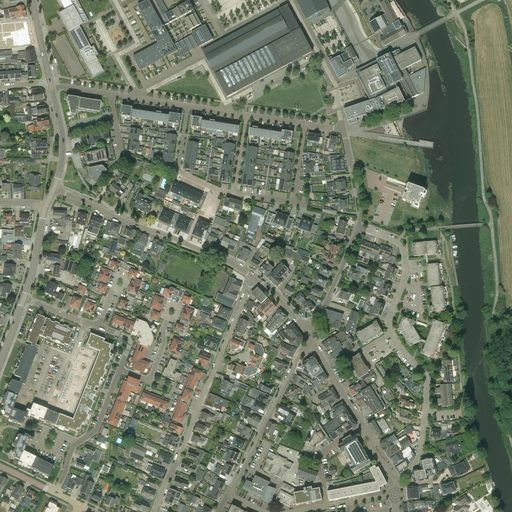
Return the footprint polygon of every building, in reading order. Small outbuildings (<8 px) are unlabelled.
[(58,0),(64,10),(58,14),(61,19),(63,22),(64,26),(68,32),(92,78),(103,72),(95,56),(96,57),(98,55),(93,46),(91,48),(80,28),(79,26),(88,21),(77,0),(58,0)] [(148,0),(138,6),(155,39),(158,44),(165,58),(177,51),(179,54),(181,57),(189,53),(200,47),(213,40),(205,25),(202,27),(191,34),(192,36),(174,46),(148,0)] [(153,0),(167,24),(168,24),(164,17),(167,15),(166,14),(168,13),(161,0),(153,0)] [(295,0),(306,20),(307,20),(309,24),(330,13),(328,9),(329,8),(324,0),(295,0)] [(386,1),(380,4),(382,8),(385,15),(382,16),(369,23),(375,35),(381,31),(382,34),(384,37),(380,39),(384,47),(408,34),(404,26),(402,24),(401,25),(387,0),(386,1)] [(168,24),(169,25),(170,27),(194,13),(189,3),(173,12),(167,15),(164,17),(168,24)] [(215,44),(202,51),(227,98),(238,92),(251,85),(293,62),(312,52),(287,5),(215,44)] [(16,8),(3,11),(4,15),(9,14),(9,15),(25,12),(24,6),(16,8)] [(190,32),(201,26),(195,15),(184,21),(190,32)] [(26,21),(0,23),(0,41),(5,41),(5,47),(18,46),(18,47),(31,44),(30,42),(31,42),(30,36),(29,36),(28,29),(27,24),(26,21)] [(157,45),(155,45),(163,59),(164,58),(165,58),(158,44),(157,45)] [(162,59),(163,59),(155,45),(133,57),(141,71),(146,68),(147,68),(152,65),(153,64),(162,59)] [(340,57),(333,60),(331,57),(328,59),(329,62),(339,79),(347,75),(348,72),(347,71),(352,67),(354,65),(353,63),(358,61),(351,47),(350,48),(345,50),(347,52),(339,56),(340,57)] [(362,85),(370,101),(345,110),(344,110),(346,117),(345,118),(345,119),(346,121),(346,122),(347,121),(348,122),(349,125),(358,122),(357,119),(381,111),(405,102),(415,98),(424,93),(425,69),(409,77),(405,69),(421,61),(415,48),(399,56),(396,51),(355,72),(362,85)] [(0,64),(17,63),(21,63),(21,61),(18,61),(19,60),(23,59),(22,57),(22,56),(21,52),(17,53),(18,56),(12,57),(11,51),(4,52),(0,51),(0,64)] [(17,72),(14,72),(15,79),(21,79),(21,73),(20,72),(20,65),(26,65),(26,63),(21,63),(17,63),(17,66),(18,66),(18,69),(17,69),(17,72)] [(28,73),(21,73),(21,79),(35,77),(34,66),(27,67),(28,73)] [(28,100),(33,99),(33,101),(43,99),(42,91),(32,92),(32,94),(27,95),(28,100)] [(67,97),(66,103),(67,103),(70,115),(75,116),(76,109),(82,110),(99,113),(100,110),(100,106),(102,106),(102,104),(101,103),(101,102),(95,101),(79,99),(78,98),(71,97),(67,97)] [(33,111),(31,111),(32,114),(33,114),(34,114),(37,113),(38,115),(42,114),(42,113),(46,113),(44,106),(41,107),(40,106),(36,107),(36,108),(32,108),(33,111)] [(120,116),(131,118),(133,109),(133,108),(122,106),(120,116)] [(26,108),(26,110),(23,111),(24,114),(24,116),(29,116),(32,115),(32,114),(31,111),(30,107),(26,108)] [(24,114),(15,114),(15,118),(18,118),(18,123),(24,123),(24,122),(31,122),(30,116),(25,116),(29,116),(24,116),(24,114)] [(170,114),(169,123),(180,125),(181,115),(170,114)] [(201,129),(203,119),(191,117),(190,127),(201,129)] [(36,120),(36,121),(33,121),(33,126),(28,127),(29,133),(38,131),(46,130),(49,130),(49,129),(47,118),(36,120)] [(282,131),(282,132),(281,141),(292,142),(292,139),(292,138),(293,133),(282,131)] [(109,133),(105,134),(104,133),(87,136),(87,135),(80,137),(83,147),(89,146),(89,145),(106,141),(106,140),(110,139),(109,133)] [(309,134),(308,141),(318,143),(318,144),(322,145),(323,138),(320,138),(320,136),(319,136),(319,135),(313,135),(309,134)] [(337,139),(337,138),(331,137),(330,139),(326,139),(325,145),(327,146),(326,149),(335,150),(336,144),(338,144),(339,140),(337,139)] [(32,139),(32,143),(30,143),(31,148),(44,148),(45,148),(45,141),(41,142),(41,138),(32,139)] [(162,145),(175,147),(176,141),(165,139),(163,139),(163,140),(162,145)] [(45,155),(44,148),(31,148),(31,158),(32,158),(32,159),(40,158),(40,155),(45,155)] [(85,154),(85,156),(87,164),(108,160),(106,149),(85,154)] [(343,159),(339,159),(339,156),(330,157),(330,162),(333,162),(334,171),(334,172),(344,171),(343,159)] [(309,161),(303,162),(303,168),(315,167),(315,161),(319,161),(319,157),(309,158),(309,161)] [(11,162),(10,159),(9,159),(3,159),(0,159),(0,167),(1,168),(1,164),(10,164),(10,162),(11,162)] [(185,164),(184,170),(192,171),(191,174),(197,175),(198,171),(194,171),(195,166),(185,164)] [(102,166),(89,169),(90,174),(91,174),(91,176),(96,181),(107,171),(102,166)] [(315,167),(303,168),(304,174),(310,173),(310,177),(325,176),(324,172),(316,173),(315,167)] [(29,174),(28,185),(27,185),(26,190),(39,192),(40,186),(39,186),(41,176),(29,174)] [(111,181),(114,183),(109,188),(112,191),(112,192),(114,194),(114,193),(115,193),(119,188),(117,186),(121,181),(116,177),(111,181)] [(336,182),(326,184),(327,185),(327,187),(337,187),(345,185),(344,179),(336,181),(336,182)] [(6,180),(6,185),(1,185),(1,193),(8,193),(8,189),(10,189),(10,185),(11,185),(11,180),(10,180),(6,180)] [(135,180),(133,187),(131,191),(135,193),(136,188),(139,190),(142,183),(135,180)] [(13,194),(17,194),(17,193),(21,193),(21,189),(23,189),(23,183),(16,183),(16,186),(13,186),(13,194)] [(179,185),(174,183),(171,192),(175,194),(179,185)] [(404,197),(402,200),(411,204),(411,206),(418,209),(422,198),(424,198),(427,192),(427,191),(408,184),(404,197)] [(119,188),(115,193),(115,194),(115,195),(117,197),(117,196),(120,199),(125,193),(128,190),(122,185),(119,188)] [(184,187),(179,185),(175,194),(180,196),(184,187)] [(345,185),(337,187),(327,187),(328,196),(329,196),(335,195),(335,191),(338,190),(338,193),(346,191),(345,185)] [(189,190),(184,187),(180,196),(185,198),(189,190)] [(189,190),(185,198),(190,201),(194,192),(189,190)] [(134,207),(141,210),(147,196),(147,195),(140,192),(137,198),(134,207)] [(158,192),(155,199),(158,201),(157,201),(162,203),(165,196),(158,192)] [(198,194),(194,192),(190,201),(194,203),(198,194)] [(203,196),(198,194),(194,203),(199,205),(203,196)] [(141,210),(140,212),(145,213),(146,212),(149,213),(149,212),(150,212),(151,210),(150,209),(152,204),(154,200),(151,198),(147,196),(141,210)] [(229,208),(232,199),(226,197),(223,206),(229,208)] [(229,208),(234,210),(237,201),(232,199),(229,208)] [(237,201),(234,210),(238,212),(238,214),(241,216),(244,207),(241,206),(243,202),(237,201)] [(339,204),(332,204),(332,208),(335,208),(335,210),(343,210),(343,213),(348,213),(348,204),(339,204)] [(240,247),(242,248),(237,259),(246,263),(251,252),(253,247),(248,245),(250,241),(252,242),(254,237),(255,237),(256,234),(255,234),(261,218),(264,219),(266,211),(255,207),(252,215),(247,231),(246,236),(244,235),(243,236),(241,243),(240,247)] [(162,214),(159,221),(164,223),(168,213),(163,211),(164,209),(161,208),(159,213),(162,214)] [(66,212),(53,212),(52,221),(55,221),(55,232),(65,232),(65,221),(70,222),(70,216),(66,216),(66,212)] [(279,226),(283,215),(277,212),(275,217),(272,216),(270,223),(279,226)] [(164,223),(170,225),(172,219),(175,220),(178,215),(175,214),(174,216),(168,213),(164,223)] [(78,214),(75,225),(72,224),(70,232),(78,234),(80,226),(85,227),(87,216),(78,214)] [(178,221),(175,228),(181,230),(185,220),(179,218),(180,216),(178,215),(175,220),(178,221)] [(290,217),(283,215),(279,226),(290,230),(292,224),(288,222),(290,217)] [(2,221),(6,222),(6,226),(11,226),(11,216),(2,216),(2,221)] [(15,226),(15,230),(13,231),(21,231),(21,230),(22,230),(23,227),(22,227),(22,223),(28,224),(28,223),(29,222),(29,220),(28,220),(28,216),(19,216),(19,227),(15,226)] [(90,226),(87,234),(90,236),(93,227),(94,227),(97,219),(92,217),(89,226),(90,226)] [(226,221),(216,217),(213,223),(224,228),(226,221)] [(298,230),(304,232),(308,220),(302,218),(301,221),(297,219),(294,226),(299,228),(298,230)] [(94,227),(93,227),(90,236),(96,238),(99,229),(102,221),(97,219),(94,227)] [(339,221),(338,227),(346,230),(348,223),(345,222),(345,220),(340,219),(340,221),(339,221)] [(181,230),(186,232),(189,226),(191,227),(194,222),(191,220),(190,223),(185,220),(181,230)] [(308,220),(304,232),(310,234),(311,232),(315,233),(318,226),(313,225),(314,222),(308,220)] [(199,221),(193,235),(200,238),(201,236),(202,236),(204,232),(203,231),(203,230),(207,232),(208,231),(209,229),(210,226),(199,221)] [(113,231),(118,233),(120,227),(108,222),(103,235),(109,237),(110,236),(117,238),(118,235),(117,235),(112,233),(113,231)] [(336,234),(335,236),(340,238),(341,235),(344,236),(346,230),(338,227),(336,234)] [(0,241),(1,242),(1,244),(4,244),(10,245),(19,246),(21,231),(13,231),(0,229),(0,241)] [(132,240),(132,239),(135,232),(132,230),(131,231),(126,229),(123,236),(125,236),(125,238),(128,239),(129,239),(132,240)] [(211,234),(208,240),(216,243),(218,237),(220,232),(216,230),(214,234),(211,233),(211,234)] [(140,234),(137,243),(135,242),(131,254),(139,256),(141,251),(143,252),(145,246),(146,246),(148,242),(147,242),(148,237),(140,234)] [(230,234),(228,239),(224,238),(221,246),(227,248),(231,241),(233,235),(230,234)] [(236,237),(233,235),(231,241),(227,248),(234,251),(237,243),(234,242),(236,237)] [(264,241),(265,241),(274,244),(276,239),(275,238),(266,235),(264,240),(264,241)] [(118,242),(115,249),(116,249),(115,253),(118,254),(120,250),(118,250),(120,245),(124,246),(126,240),(119,238),(118,242)] [(151,248),(150,252),(156,254),(158,251),(160,251),(162,248),(163,249),(165,244),(163,244),(158,242),(159,241),(154,239),(151,248)] [(256,248),(259,250),(262,245),(265,241),(264,241),(264,240),(262,239),(256,248)] [(115,249),(118,242),(112,240),(108,253),(113,255),(115,249)] [(66,254),(68,242),(60,241),(58,253),(66,254)] [(363,241),(359,250),(364,252),(365,253),(369,243),(363,241)] [(423,243),(418,243),(412,244),(413,257),(427,255),(436,254),(438,254),(437,241),(426,242),(423,242),(423,243)] [(259,250),(258,252),(261,254),(267,257),(271,251),(270,250),(273,247),(267,243),(264,247),(262,245),(259,250)] [(369,243),(365,253),(367,253),(371,255),(374,245),(369,243)] [(331,249),(330,250),(325,248),(324,250),(322,249),(322,250),(329,253),(335,255),(336,254),(337,254),(338,252),(337,251),(338,248),(332,245),(329,244),(327,248),(331,249)] [(8,250),(8,252),(21,253),(22,246),(19,246),(10,245),(10,250),(8,250)] [(374,245),(371,255),(375,256),(376,257),(377,254),(380,247),(374,245)] [(380,247),(377,254),(379,255),(383,256),(386,247),(381,245),(380,247)] [(386,247),(383,256),(390,259),(391,256),(390,255),(392,249),(386,247)] [(301,260),(303,257),(296,253),(287,249),(284,254),(296,260),(294,265),(298,267),(301,260)] [(298,253),(310,258),(311,253),(299,249),(298,253)] [(21,253),(8,252),(7,254),(11,254),(11,256),(14,256),(13,260),(20,261),(21,253)] [(254,260),(250,265),(256,269),(262,260),(258,258),(261,254),(258,252),(253,260),(254,260)] [(335,256),(335,255),(329,253),(328,256),(325,254),(323,258),(327,259),(326,260),(332,262),(334,258),(335,259),(336,256),(335,256)] [(60,263),(60,260),(61,257),(56,256),(50,255),(50,256),(47,256),(46,261),(51,262),(51,263),(55,264),(55,262),(60,263)] [(109,261),(107,267),(110,268),(112,269),(117,271),(118,267),(124,269),(126,264),(127,263),(126,263),(128,258),(125,257),(123,262),(118,260),(116,261),(115,263),(109,261)] [(66,259),(62,272),(70,274),(74,262),(66,259)] [(161,261),(158,270),(163,272),(166,263),(161,261)] [(267,261),(264,265),(259,271),(266,278),(272,271),(271,271),(274,268),(270,265),(271,265),(267,261)] [(281,263),(272,273),(267,278),(272,283),(286,268),(281,263)] [(13,277),(14,270),(15,270),(15,266),(4,264),(3,276),(13,277)] [(74,264),(71,274),(77,276),(80,266),(74,264)] [(126,264),(124,269),(124,270),(130,273),(128,277),(133,279),(135,279),(137,273),(134,272),(135,269),(134,268),(126,264)] [(439,264),(433,264),(428,265),(427,265),(427,266),(430,289),(432,289),(434,307),(429,307),(430,313),(446,311),(444,287),(441,287),(439,264)] [(389,265),(386,272),(396,275),(398,270),(392,268),(392,266),(389,265)] [(103,266),(100,275),(109,278),(111,275),(110,274),(112,269),(110,268),(107,267),(103,266)] [(327,269),(322,266),(321,266),(320,267),(318,271),(318,273),(320,274),(328,278),(331,272),(327,270),(327,269)] [(348,274),(347,276),(348,277),(357,281),(360,273),(365,275),(367,271),(358,267),(356,271),(351,269),(349,274),(348,274)] [(291,273),(286,268),(272,283),(277,288),(282,283),(291,273)] [(386,272),(384,280),(387,281),(388,279),(394,281),(396,275),(386,272)] [(326,279),(317,274),(316,274),(313,280),(316,281),(315,283),(324,287),(326,282),(325,281),(326,279)] [(109,278),(100,275),(96,283),(97,283),(105,286),(107,281),(108,282),(109,278)] [(222,295),(218,293),(214,301),(232,308),(242,284),(235,281),(236,281),(230,278),(222,295)] [(130,283),(128,287),(138,291),(141,282),(135,279),(133,279),(131,284),(130,283)] [(392,287),(386,285),(387,282),(378,279),(377,282),(381,283),(379,289),(390,292),(392,287)] [(287,287),(284,293),(290,297),(294,291),(290,289),(295,282),(291,280),(287,287)] [(3,284),(0,283),(0,292),(2,293),(1,293),(9,294),(11,285),(3,284)] [(53,297),(53,296),(56,298),(55,299),(61,302),(64,296),(58,293),(58,294),(55,293),(58,287),(50,283),(45,294),(53,297)] [(105,286),(97,283),(96,286),(93,287),(92,287),(91,290),(94,291),(93,292),(99,295),(100,292),(104,294),(107,287),(105,286)] [(73,290),(73,291),(74,291),(74,292),(75,292),(76,292),(77,292),(77,291),(78,291),(85,294),(87,288),(79,285),(78,289),(74,288),(73,290)] [(138,291),(128,287),(127,290),(128,291),(126,296),(128,296),(133,299),(135,299),(138,291)] [(177,297),(179,291),(171,288),(169,288),(168,291),(165,290),(163,296),(164,297),(169,299),(171,295),(177,297)] [(252,295),(249,301),(260,306),(267,298),(258,288),(252,294),(252,295)] [(314,289),(313,290),(312,290),(310,294),(315,296),(316,295),(320,298),(323,292),(315,288),(314,289)] [(390,292),(379,289),(377,295),(381,296),(381,295),(388,298),(390,292)] [(188,294),(179,291),(177,297),(183,299),(181,304),(186,305),(188,306),(190,299),(187,298),(188,296),(188,294)] [(348,293),(347,294),(341,291),(338,298),(345,301),(346,297),(350,299),(352,295),(348,293)] [(156,293),(153,302),(162,306),(163,302),(162,302),(164,297),(163,296),(156,293)] [(310,295),(304,299),(303,299),(304,298),(303,297),(304,296),(300,293),(296,296),(297,297),(294,300),(298,305),(300,303),(302,305),(303,306),(307,303),(306,302),(310,298),(315,301),(316,298),(310,295)] [(70,306),(72,306),(72,307),(75,308),(77,308),(81,300),(74,297),(73,298),(68,296),(66,302),(69,303),(71,303),(70,306)] [(133,299),(128,296),(125,302),(121,301),(118,307),(125,310),(126,307),(128,308),(130,307),(133,299)] [(96,302),(92,300),(86,298),(84,304),(86,305),(84,311),(91,314),(93,311),(94,310),(93,308),(96,302)] [(259,315),(272,303),(269,299),(265,303),(259,309),(260,309),(257,312),(259,315)] [(385,306),(379,304),(380,301),(376,299),(373,307),(376,308),(383,311),(385,306)] [(260,306),(249,301),(245,309),(246,309),(252,311),(254,306),(255,307),(258,308),(260,306)] [(309,301),(307,303),(303,306),(302,305),(301,306),(303,308),(304,310),(305,310),(308,312),(309,311),(310,312),(315,308),(309,301)] [(162,306),(153,302),(149,311),(150,311),(158,314),(160,309),(161,309),(162,306)] [(276,307),(272,303),(259,315),(261,318),(265,315),(266,316),(272,311),(276,307)] [(183,310),(182,313),(191,317),(192,315),(195,316),(197,310),(194,309),(195,308),(188,306),(186,305),(184,310),(183,310)] [(371,307),(368,315),(375,318),(376,315),(381,317),(383,311),(376,308),(373,307),(371,307)] [(221,308),(217,316),(223,318),(223,319),(227,320),(231,311),(227,310),(221,308)] [(210,314),(201,310),(200,311),(204,312),(200,321),(200,322),(203,324),(206,318),(209,319),(211,315),(210,315),(210,314)] [(344,325),(341,324),(343,315),(326,310),(323,318),(334,321),(332,328),(339,330),(339,329),(343,330),(344,325)] [(146,315),(145,315),(143,320),(146,321),(146,320),(152,322),(153,319),(157,321),(160,314),(158,314),(150,311),(149,314),(146,315)] [(277,315),(271,321),(265,327),(274,335),(277,332),(277,331),(275,330),(277,328),(278,328),(284,322),(287,318),(288,318),(280,311),(277,314),(277,315)] [(352,334),(360,314),(352,311),(344,332),(352,334)] [(191,317),(182,313),(180,317),(181,317),(179,323),(180,323),(188,326),(191,317)] [(11,380),(3,398),(1,405),(3,406),(1,411),(3,416),(8,418),(8,420),(20,425),(23,418),(25,419),(26,416),(29,417),(30,416),(54,426),(68,432),(69,429),(76,432),(76,430),(78,430),(79,431),(81,425),(83,426),(87,417),(97,392),(96,392),(96,390),(97,388),(98,388),(111,354),(109,354),(110,352),(113,346),(103,342),(103,341),(101,340),(101,339),(96,337),(90,334),(86,345),(89,346),(88,347),(99,352),(94,364),(72,419),(59,414),(32,404),(30,411),(26,409),(25,414),(12,409),(22,384),(24,385),(26,380),(25,380),(38,349),(39,346),(36,345),(39,335),(69,347),(72,339),(69,338),(70,337),(73,329),(44,317),(37,314),(26,341),(32,344),(31,346),(27,344),(26,345),(14,376),(20,378),(18,383),(11,380)] [(119,325),(123,316),(123,315),(121,314),(120,315),(115,314),(112,323),(119,325)] [(123,316),(119,325),(125,328),(129,318),(127,317),(127,318),(123,316)] [(421,341),(411,325),(414,326),(415,322),(403,317),(399,328),(410,347),(419,342),(421,341)] [(129,318),(125,328),(132,331),(133,328),(134,325),(136,321),(131,320),(132,319),(129,318)] [(213,323),(212,327),(223,331),(226,323),(214,318),(212,323),(213,323)] [(241,319),(238,326),(246,329),(247,325),(249,326),(251,324),(252,325),(255,323),(253,321),(250,318),(248,322),(241,319)] [(137,344),(138,345),(140,346),(144,347),(147,348),(149,349),(151,344),(149,343),(152,336),(150,332),(152,332),(151,329),(149,330),(146,324),(136,320),(136,321),(134,325),(133,328),(132,331),(131,332),(137,334),(139,338),(137,344)] [(426,345),(425,349),(424,351),(422,350),(420,354),(434,359),(446,325),(433,320),(431,324),(433,325),(433,326),(433,327),(426,345)] [(374,324),(361,332),(360,332),(359,331),(355,333),(363,346),(383,333),(376,321),(373,323),(374,324)] [(188,326),(180,323),(179,326),(177,325),(174,331),(181,334),(182,331),(184,332),(186,331),(188,326)] [(281,327),(277,331),(277,332),(279,334),(281,337),(285,334),(285,335),(288,333),(290,331),(291,332),(293,331),(293,332),(297,329),(293,324),(292,324),(285,330),(284,331),(281,327)] [(246,329),(238,326),(236,332),(243,335),(243,334),(245,335),(246,332),(245,332),(246,329)] [(285,334),(281,337),(284,340),(286,339),(288,340),(290,343),(298,347),(303,338),(297,329),(293,332),(293,331),(291,332),(290,331),(288,333),(285,335),(285,334)] [(342,332),(336,336),(322,344),(332,362),(354,349),(351,344),(354,342),(349,334),(346,336),(345,333),(342,332)] [(207,337),(204,345),(215,350),(218,341),(207,337)] [(282,343),(278,350),(272,347),(276,338),(273,337),(269,344),(270,349),(271,351),(276,353),(278,351),(289,356),(288,357),(292,358),(297,350),(293,348),(282,343)] [(174,339),(173,342),(172,342),(171,342),(170,344),(170,345),(171,345),(171,346),(180,349),(181,346),(184,347),(186,341),(179,338),(178,341),(174,339)] [(233,340),(230,345),(230,347),(230,348),(231,349),(232,350),(234,350),(235,350),(239,349),(240,346),(243,348),(246,342),(242,340),(241,343),(233,340)] [(254,353),(263,349),(262,345),(257,343),(257,342),(251,340),(250,343),(248,348),(254,351),(254,353)] [(138,345),(136,351),(146,355),(147,353),(146,352),(147,348),(144,347),(140,346),(138,345)] [(171,346),(170,346),(169,346),(168,348),(169,349),(170,350),(169,352),(173,354),(172,357),(179,359),(181,354),(178,353),(180,349),(171,346)] [(263,349),(254,353),(255,355),(253,360),(261,364),(264,359),(263,358),(265,353),(263,349)] [(136,351),(133,358),(142,361),(144,357),(145,357),(146,355),(136,351)] [(207,364),(210,357),(204,354),(205,353),(201,352),(198,360),(199,361),(197,365),(203,367),(205,363),(207,364)] [(352,358),(351,359),(347,361),(349,364),(350,364),(352,367),(351,368),(354,373),(355,373),(357,376),(357,377),(358,379),(369,373),(368,372),(370,371),(368,367),(367,367),(366,367),(360,357),(361,357),(360,354),(359,354),(356,356),(352,358)] [(314,356),(302,364),(304,366),(306,370),(309,369),(310,371),(310,372),(314,379),(323,372),(317,361),(314,356)] [(133,358),(131,362),(130,366),(132,367),(132,368),(143,373),(143,372),(146,373),(150,362),(146,360),(145,362),(142,361),(133,358)] [(165,369),(163,372),(162,375),(167,377),(167,378),(170,379),(173,380),(178,382),(181,375),(176,373),(175,375),(172,374),(176,362),(170,360),(166,369),(165,369)] [(261,364),(253,360),(251,366),(249,367),(252,376),(256,374),(258,369),(259,369),(261,364)] [(277,360),(275,363),(274,363),(273,366),(276,368),(278,365),(280,366),(278,370),(284,374),(289,366),(277,360)] [(236,363),(229,366),(228,366),(228,367),(228,369),(228,370),(229,370),(232,371),(230,375),(236,377),(238,374),(239,370),(236,369),(238,364),(236,363)] [(241,365),(239,370),(238,374),(243,376),(243,375),(248,377),(252,376),(249,367),(246,368),(241,365)] [(193,369),(191,375),(197,379),(199,379),(202,373),(193,369)] [(314,385),(313,385),(312,388),(313,390),(313,391),(322,385),(321,383),(328,379),(324,372),(317,377),(318,379),(312,382),(314,385)] [(189,375),(186,381),(195,384),(197,379),(191,375),(189,375)] [(304,380),(302,378),(297,376),(293,384),(304,390),(309,392),(311,388),(302,383),(304,380)] [(419,389),(420,385),(416,384),(417,382),(413,377),(404,384),(413,395),(415,392),(418,393),(418,392),(419,392),(420,390),(419,389)] [(125,379),(121,387),(130,391),(138,394),(141,385),(139,384),(139,383),(128,379),(127,380),(125,379)] [(186,381),(184,386),(193,390),(195,384),(186,381)] [(237,386),(230,383),(224,381),(220,390),(222,391),(221,393),(225,395),(228,387),(235,390),(237,386)] [(363,381),(354,386),(349,389),(353,396),(358,393),(367,386),(363,381)] [(241,383),(239,387),(239,389),(246,392),(248,386),(241,383)] [(258,388),(262,390),(265,392),(265,391),(270,394),(273,387),(270,385),(266,383),(264,386),(260,384),(258,388)] [(361,393),(353,398),(360,409),(364,407),(365,407),(367,406),(368,405),(374,415),(384,410),(383,408),(385,407),(373,385),(360,392),(361,393)] [(440,385),(440,388),(435,389),(436,394),(441,394),(441,399),(436,399),(437,405),(441,404),(442,407),(452,406),(451,385),(440,385)] [(193,390),(184,386),(182,391),(184,392),(183,393),(191,396),(193,390)] [(289,391),(297,395),(299,392),(301,393),(302,391),(300,390),(292,386),(289,391)] [(121,387),(119,393),(128,397),(130,391),(121,387)] [(335,395),(336,394),(333,389),(328,391),(329,391),(318,397),(322,404),(319,405),(320,407),(327,402),(327,401),(334,396),(335,395)] [(256,403),(265,408),(268,402),(266,400),(268,396),(255,390),(254,393),(260,396),(256,403)] [(146,403),(149,394),(143,391),(142,393),(143,394),(140,400),(146,403)] [(297,395),(289,391),(286,397),(294,401),(296,402),(299,404),(300,401),(298,400),(300,397),(297,395)] [(128,397),(119,393),(117,399),(126,402),(128,397)] [(156,396),(149,394),(146,403),(153,405),(156,396)] [(228,401),(217,397),(210,394),(205,405),(213,408),(213,407),(221,411),(223,407),(226,408),(228,401)] [(339,400),(336,394),(335,395),(334,396),(327,401),(327,402),(320,407),(324,414),(330,408),(329,406),(339,400)] [(244,395),(241,404),(246,406),(249,397),(244,395)] [(156,396),(153,405),(160,408),(163,399),(156,396)] [(180,397),(178,402),(186,405),(187,406),(190,400),(182,396),(182,397),(180,397)] [(415,406),(414,405),(415,402),(411,401),(411,400),(402,398),(401,402),(406,403),(405,406),(413,409),(413,408),(415,408),(415,406)] [(170,402),(163,399),(160,408),(165,410),(168,404),(169,404),(170,402)] [(114,406),(123,410),(125,404),(116,400),(114,406)] [(178,402),(175,407),(184,411),(186,405),(178,402)] [(278,413),(286,418),(284,422),(291,425),(296,416),(289,412),(293,405),(288,403),(286,406),(283,404),(278,413)] [(317,406),(312,403),(308,409),(310,410),(309,410),(313,412),(317,406)] [(331,411),(332,412),(330,413),(331,415),(330,416),(333,421),(347,411),(342,403),(335,408),(335,409),(331,411)] [(252,410),(258,412),(259,410),(263,413),(264,411),(265,412),(265,410),(265,409),(256,404),(252,410)] [(123,410),(114,406),(112,412),(121,415),(123,410)] [(184,411),(175,407),(173,413),(175,414),(182,416),(184,411)] [(411,417),(407,416),(408,412),(402,410),(401,414),(400,414),(399,421),(409,424),(411,417)] [(347,411),(333,421),(322,428),(331,442),(357,425),(347,411)] [(112,412),(109,418),(118,421),(121,415),(112,412)] [(217,412),(214,419),(220,421),(222,417),(223,415),(217,412)] [(206,421),(208,417),(213,419),(214,416),(206,413),(206,414),(202,413),(200,419),(206,421)] [(243,418),(250,422),(249,424),(257,428),(262,420),(254,416),(253,417),(246,413),(243,418)] [(182,416),(175,414),(172,420),(181,424),(184,417),(182,416)] [(118,421),(109,418),(107,424),(116,427),(118,421)] [(173,433),(179,435),(182,429),(170,424),(171,421),(167,419),(164,418),(163,420),(162,422),(170,425),(168,431),(173,433)] [(385,434),(391,430),(384,418),(378,421),(385,434)] [(128,432),(134,433),(138,421),(132,419),(128,432)] [(384,434),(381,429),(375,419),(367,424),(375,437),(376,436),(378,439),(384,434)] [(266,428),(274,431),(275,431),(277,425),(269,421),(266,428)] [(252,430),(246,427),(247,425),(242,422),(238,428),(243,430),(241,434),(248,438),(248,437),(249,437),(250,437),(251,435),(250,434),(252,430)] [(309,435),(304,446),(302,452),(304,453),(305,454),(304,457),(305,456),(310,458),(310,452),(313,453),(316,447),(314,447),(315,445),(316,446),(328,438),(331,442),(322,428),(319,423),(313,437),(309,435)] [(202,434),(204,431),(206,432),(208,428),(209,429),(211,426),(206,424),(204,427),(198,424),(195,431),(202,434)] [(430,434),(430,436),(431,437),(435,438),(435,439),(440,440),(440,438),(446,439),(447,429),(449,429),(449,424),(447,424),(447,425),(441,424),(440,431),(437,430),(437,431),(431,430),(431,433),(430,434)] [(99,436),(97,441),(95,440),(94,444),(102,447),(103,444),(105,445),(107,439),(106,439),(109,430),(104,428),(101,437),(99,436)] [(274,431),(266,428),(264,433),(271,437),(269,440),(273,442),(276,437),(275,436),(277,432),(275,431),(274,431)] [(405,431),(397,437),(398,440),(406,434),(405,431)] [(12,446),(14,447),(12,451),(10,450),(9,452),(11,459),(14,460),(14,459),(18,460),(17,462),(45,476),(45,475),(48,476),(53,466),(23,451),(29,440),(32,441),(33,439),(32,438),(33,436),(29,434),(28,436),(24,434),(23,437),(21,436),(18,434),(12,446)] [(394,434),(387,439),(379,444),(382,448),(386,454),(389,458),(390,459),(400,452),(404,450),(409,446),(412,444),(405,435),(398,440),(394,434)] [(207,438),(206,438),(201,436),(200,439),(199,438),(200,438),(193,435),(191,441),(197,444),(198,442),(203,444),(204,440),(206,441),(207,438)] [(363,449),(360,443),(356,436),(352,438),(351,437),(351,435),(342,440),(342,441),(340,442),(342,444),(338,446),(341,453),(345,451),(352,464),(349,466),(350,467),(353,473),(371,463),(363,449)] [(171,436),(170,438),(167,437),(166,440),(165,439),(162,445),(166,447),(167,445),(174,448),(178,438),(171,436)] [(225,442),(223,445),(225,446),(230,448),(231,446),(233,446),(233,447),(236,448),(236,447),(241,449),(245,443),(241,441),(241,440),(234,437),(233,441),(230,440),(228,443),(225,442)] [(133,444),(130,443),(127,450),(129,452),(131,452),(144,458),(147,450),(156,454),(154,458),(157,459),(157,460),(167,464),(170,456),(158,450),(159,446),(155,444),(149,442),(143,440),(141,445),(134,442),(133,444)] [(458,453),(457,449),(460,448),(458,440),(444,444),(447,452),(448,451),(449,456),(453,455),(454,457),(459,456),(458,453)] [(85,458),(95,462),(98,454),(94,452),(95,450),(86,446),(84,452),(87,454),(85,458)] [(403,460),(398,464),(394,466),(399,474),(408,469),(409,463),(412,461),(411,461),(414,459),(413,458),(415,456),(409,447),(404,450),(400,452),(403,457),(402,458),(403,460)] [(196,451),(196,452),(190,450),(187,456),(197,460),(198,457),(202,459),(205,452),(202,450),(201,453),(196,451)] [(229,454),(225,461),(232,464),(233,461),(235,462),(239,455),(233,452),(229,450),(228,453),(229,454)] [(144,458),(131,452),(129,457),(142,462),(144,458)] [(273,475),(281,458),(277,456),(269,452),(266,459),(267,459),(266,462),(267,463),(263,470),(273,475)] [(390,459),(390,460),(394,466),(398,464),(403,460),(402,458),(403,457),(400,452),(390,459)] [(423,460),(420,460),(422,470),(413,471),(413,474),(411,475),(413,479),(414,479),(415,482),(428,479),(428,476),(431,476),(437,475),(436,472),(437,470),(436,470),(436,469),(434,469),(433,468),(431,458),(429,458),(424,457),(423,460)] [(95,462),(85,458),(84,458),(82,462),(77,460),(74,466),(83,469),(84,466),(88,468),(91,460),(95,462)] [(281,458),(273,475),(282,479),(286,472),(287,473),(289,470),(290,471),(293,464),(285,460),(281,458)] [(447,460),(445,458),(443,461),(448,466),(450,464),(451,465),(454,463),(449,458),(447,460)] [(188,471),(188,470),(194,473),(196,468),(192,467),(193,465),(191,464),(183,460),(180,467),(184,468),(184,469),(188,471)] [(443,461),(436,467),(441,472),(448,466),(443,461)] [(454,467),(459,476),(467,472),(466,471),(468,470),(466,466),(467,465),(465,461),(454,467)] [(104,464),(102,471),(109,473),(111,466),(104,464)] [(226,464),(224,468),(217,465),(214,472),(219,474),(220,471),(229,475),(233,467),(226,464)] [(153,465),(149,474),(161,479),(164,470),(153,465)] [(330,490),(330,491),(327,492),(329,499),(367,492),(380,489),(379,488),(387,484),(379,467),(376,469),(376,467),(375,466),(370,469),(369,470),(369,471),(370,473),(362,476),(359,477),(345,482),(333,484),(333,487),(333,490),(330,490)] [(297,474),(302,476),(301,479),(302,479),(310,482),(311,479),(316,481),(318,473),(309,470),(300,467),(297,474)] [(200,471),(196,480),(200,482),(205,473),(200,471)] [(81,479),(78,487),(79,484),(82,486),(80,492),(88,496),(93,484),(86,481),(88,477),(84,475),(82,479),(81,479)] [(214,488),(221,491),(224,484),(221,482),(222,479),(215,476),(212,482),(215,484),(214,488)] [(78,487),(81,479),(75,477),(73,481),(70,479),(66,488),(72,490),(74,485),(78,487)] [(270,504),(276,489),(269,487),(270,484),(253,477),(252,482),(251,483),(247,481),(243,489),(257,497),(258,495),(262,497),(262,498),(262,499),(262,500),(263,501),(270,504)] [(189,479),(187,483),(176,478),(173,485),(181,488),(184,489),(185,487),(188,488),(190,484),(194,486),(196,482),(189,479)] [(294,493),(298,492),(297,490),(283,483),(279,491),(281,491),(276,500),(289,507),(290,504),(292,505),(296,504),(294,493)] [(443,495),(456,491),(455,489),(456,489),(455,485),(454,486),(453,483),(441,487),(443,495)] [(13,492),(10,497),(13,498),(13,500),(15,501),(16,499),(17,500),(16,503),(19,504),(21,499),(22,497),(20,496),(23,488),(17,485),(15,488),(12,487),(10,491),(13,492)] [(304,491),(298,492),(294,493),(296,504),(296,505),(322,500),(320,489),(322,489),(322,486),(321,485),(303,489),(304,491)] [(416,487),(413,487),(407,488),(408,500),(414,499),(414,502),(420,502),(419,499),(419,493),(422,493),(422,491),(428,490),(427,485),(421,486),(418,487),(416,487)] [(155,492),(150,490),(144,488),(141,496),(152,500),(155,492)] [(221,491),(214,488),(212,491),(208,490),(205,496),(213,500),(214,497),(218,498),(221,491)] [(101,496),(98,495),(100,490),(97,489),(92,499),(99,502),(101,496)] [(169,489),(167,495),(179,500),(182,494),(177,492),(169,489)] [(21,499),(19,504),(23,506),(24,504),(28,506),(30,503),(31,499),(33,500),(34,497),(33,497),(34,493),(28,490),(25,496),(24,500),(21,499)] [(179,500),(167,495),(165,501),(172,504),(173,503),(178,505),(175,511),(186,511),(189,507),(180,503),(180,502),(178,502),(179,500)] [(195,496),(191,503),(197,506),(200,499),(195,496)] [(465,511),(468,510),(466,506),(470,503),(465,496),(456,502),(458,505),(458,507),(454,509),(456,511),(465,511)] [(108,497),(104,504),(111,508),(113,504),(117,505),(119,499),(115,497),(114,500),(108,497)] [(58,511),(60,509),(56,507),(57,505),(50,501),(47,506),(48,506),(47,508),(45,507),(42,511),(58,511)] [(420,502),(414,502),(408,503),(409,511),(410,511),(414,511),(419,510),(418,509),(427,507),(432,506),(432,501),(420,502)] [(142,502),(141,504),(135,502),(133,506),(139,509),(138,509),(143,511),(143,510),(147,511),(150,505),(142,502)]
